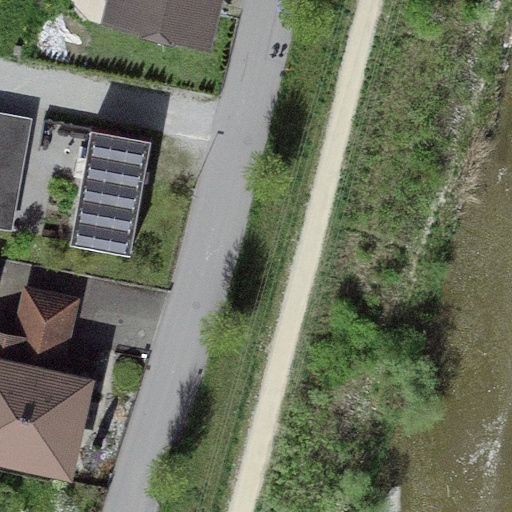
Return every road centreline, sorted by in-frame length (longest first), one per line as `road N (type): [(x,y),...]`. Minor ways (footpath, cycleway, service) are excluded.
road 1 (residential): [(275,0),(246,127),(131,511)]
road 2 (track): [(362,0),(237,511)]
